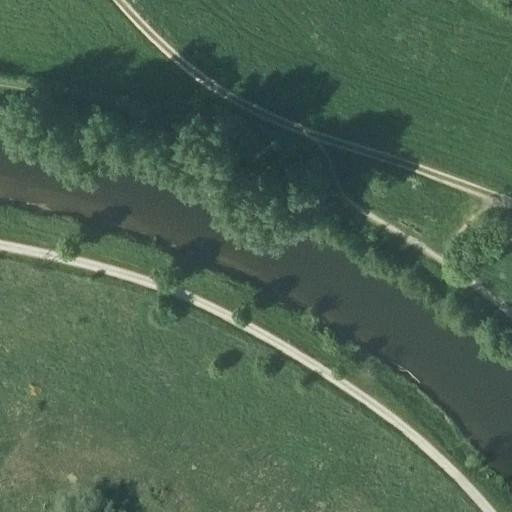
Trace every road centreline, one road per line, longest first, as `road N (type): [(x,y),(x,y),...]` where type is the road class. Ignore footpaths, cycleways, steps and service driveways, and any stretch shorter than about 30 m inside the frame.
road 1 (track): [(0,254),(176,294),(268,335),(425,441),(500,511)]
road 2 (track): [(325,143),(227,99),(122,0)]
road 3 (track): [(496,201),(325,143)]
road 4 (track): [(456,270),(345,204)]
